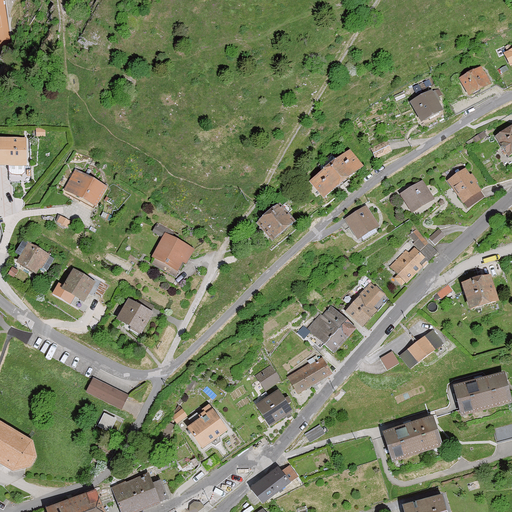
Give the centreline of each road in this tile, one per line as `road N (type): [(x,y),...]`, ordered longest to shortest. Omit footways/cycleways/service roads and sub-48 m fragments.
road 1 (residential): [(511,95),(363,189),(196,344)]
road 2 (residential): [(424,283),(268,459)]
road 3 (residential): [(15,511),(103,475),(161,374)]
road 4 (unclassified): [(0,301),(116,369),(161,374)]
road 5 (residential): [(511,198),(424,283)]
